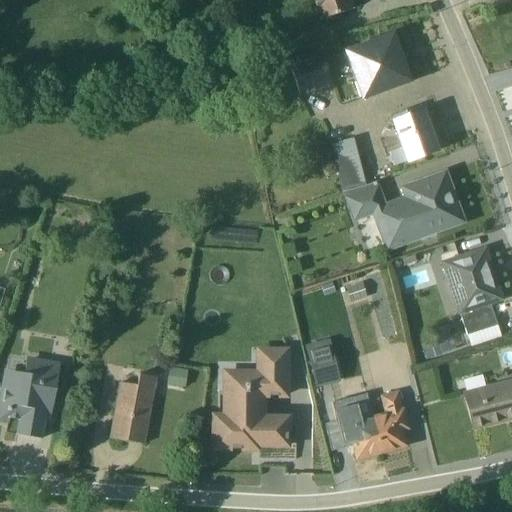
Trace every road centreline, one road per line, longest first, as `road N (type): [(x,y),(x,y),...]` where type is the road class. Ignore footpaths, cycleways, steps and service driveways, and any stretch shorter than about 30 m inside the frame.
road 1 (residential): [(0,482),(294,504),(511,468)]
road 2 (residential): [(441,0),(511,200)]
